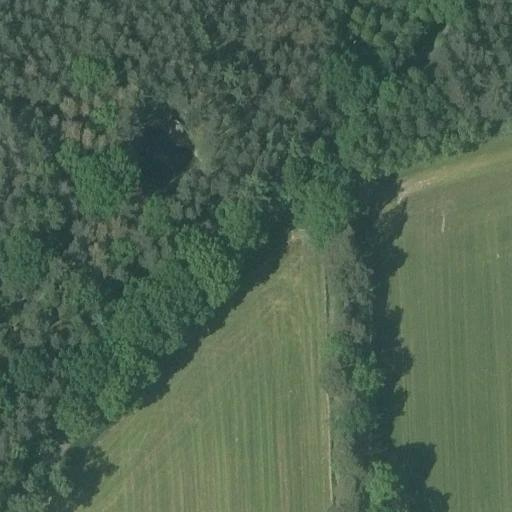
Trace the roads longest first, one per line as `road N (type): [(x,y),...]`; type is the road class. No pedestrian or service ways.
road 1 (unclassified): [(0,511),(475,0)]
road 2 (track): [(327,157),(349,201),(363,511)]
